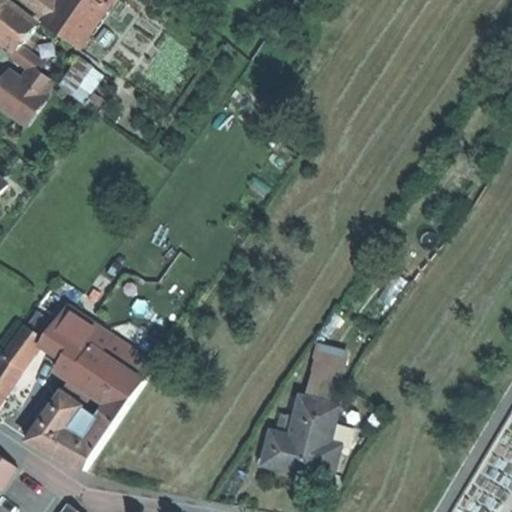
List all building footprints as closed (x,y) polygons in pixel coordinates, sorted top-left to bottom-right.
[(0,0),(0,37),(19,53),(40,28),(5,0),(0,0)] [(40,0),(24,0),(20,5),(82,49),(117,0),(66,0),(58,12),(40,0)] [(40,0),(58,12),(66,0),(40,0)] [(0,93),(0,106),(24,125),(46,98),(44,96),(54,83),(33,66),(22,80),(15,75),(4,88),(0,93)] [(0,178),(0,196),(9,186),(0,178)] [(74,359),(75,374),(94,347),(105,331),(70,307),(47,341),(74,359)] [(26,372),(44,345),(47,341),(28,328),(7,359),(26,372)] [(105,331),(94,347),(148,383),(158,367),(105,331)] [(71,363),(74,359),(47,341),(44,345),(71,363)] [(104,416),(118,426),(148,383),(94,347),(75,374),(72,380),(73,380),(93,394),(111,406),(104,416)] [(0,409),(26,372),(7,359),(0,368),(0,409)] [(72,380),(75,374),(74,359),(71,363),(64,374),(72,380)] [(315,373),(309,402),(334,407),(340,379),(315,373)] [(73,380),(63,394),(83,408),(93,394),(73,380)] [(68,431),(83,408),(63,394),(31,442),(42,448),(52,454),(68,431)] [(274,435),(266,468),(297,475),(324,481),(326,474),(336,476),(342,447),(332,445),(340,408),(334,407),(309,402),(302,400),(294,439),(274,435)] [(90,471),(118,426),(104,416),(88,440),(71,464),(78,467),(90,471)] [(52,454),(71,464),(88,440),(68,431),(52,454)] [(5,459),(0,455),(0,492),(0,493),(18,468),(5,459)] [(61,511),(79,511),(68,503),(61,511)]
